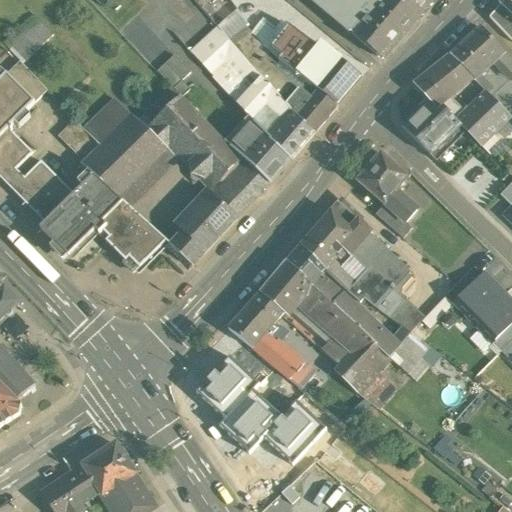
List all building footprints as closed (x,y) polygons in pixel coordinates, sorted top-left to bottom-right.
[(312,0),(380,55),(403,28),(406,31),(419,18),(397,0),(312,0)] [(397,0),(419,18),(433,0),(397,0)] [(511,0),(506,0),(501,6),(511,17),(511,0)] [(511,17),(501,6),(489,18),(511,41),(511,17)] [(41,23),(26,38),(19,30),(4,45),(21,64),(23,65),(54,36),(41,23)] [(308,40),(289,26),(273,48),(284,57),(281,61),(289,68),(308,40)] [(504,54),(480,28),(450,55),(467,72),(484,89),(489,85),(479,75),(496,61),(504,54)] [(228,40),(219,29),(211,36),(236,64),(244,57),(228,40)] [(261,61),(236,33),(228,40),(244,57),(254,68),(261,61)] [(360,78),(323,47),(321,50),(308,40),(289,68),(307,81),(313,86),(337,106),(360,78)] [(511,61),(504,54),(496,61),(511,77),(511,61)] [(286,73),(267,55),(261,61),(254,68),(255,70),(263,79),(271,88),(278,81),(286,73)] [(467,72),(450,55),(414,84),(429,100),(438,111),(444,107),(442,105),(451,97),(456,94),(452,89),(449,86),(454,83),(467,72)] [(191,75),(175,57),(158,73),(173,90),(174,91),(183,83),(191,75)] [(244,57),(236,64),(248,77),(252,73),(255,70),(254,68),(244,57)] [(23,65),(21,64),(8,76),(36,104),(49,92),(23,65)] [(263,79),(255,70),(252,73),(255,76),(254,79),(258,84),(263,79)] [(36,104),(8,76),(0,84),(0,139),(10,130),(36,104)] [(511,77),(490,96),(510,116),(511,117),(511,77)] [(294,95),(278,81),(271,88),(280,98),(281,98),(286,104),(294,95)] [(183,83),(174,91),(181,98),(182,100),(191,92),(183,83)] [(237,84),(229,91),(234,98),(245,89),(237,84)] [(309,90),(303,85),(294,95),(286,104),(292,110),(291,110),(314,133),(333,111),(309,90)] [(337,106),(313,86),(309,90),(333,111),(337,106)] [(280,123),(255,94),(245,89),(234,98),(251,115),(250,116),(269,135),(280,123)] [(173,90),(145,117),(153,125),(181,98),(174,91),(173,90)] [(465,112),(456,120),(461,124),(467,130),(481,145),(510,116),(490,96),(487,92),(465,112)] [(465,112),(451,97),(442,105),(444,107),(456,120),(465,112)] [(181,98),(153,125),(173,146),(210,184),(221,184),(242,161),(224,143),(182,100),(181,98)] [(115,99),(85,129),(103,148),(133,118),(115,99)] [(456,120),(444,107),(438,111),(429,100),(403,128),(431,156),(461,124),(456,120)] [(280,123),(269,135),(292,159),(314,133),(291,110),(280,123)] [(269,135),(250,116),(224,143),(242,161),(249,169),(250,167),(270,185),(292,159),(269,135)] [(87,164),(84,167),(95,176),(119,198),(173,146),(153,125),(147,131),(133,118),(103,148),(87,164)] [(85,129),(75,119),(59,136),(87,164),(103,148),(85,129)] [(461,124),(431,156),(437,162),(467,130),(461,124)] [(10,130),(0,139),(0,172),(16,189),(25,179),(16,171),(33,153),(10,130)] [(408,178),(381,155),(358,182),(383,206),(407,224),(418,212),(395,192),(408,178)] [(221,184),(211,194),(238,220),(270,185),(250,167),(249,169),(242,161),(221,184)] [(25,179),(16,189),(51,224),(43,233),(68,258),(94,232),(106,243),(113,234),(103,225),(124,202),(119,198),(95,176),(76,195),(42,162),(25,179)] [(511,185),(501,197),(511,207),(511,185)] [(238,220),(211,194),(178,229),(189,240),(177,252),(194,267),(238,220)] [(167,242),(124,202),(103,225),(113,234),(106,243),(138,273),(167,242)] [(407,224),(383,206),(376,215),(405,239),(413,230),(407,224)] [(358,221),(347,210),(339,219),(351,229),(358,221)] [(339,219),(331,213),(330,214),(325,214),(320,217),(318,222),(319,227),(302,247),(327,271),(335,262),(345,251),(353,258),(358,251),(372,235),(374,233),(360,220),(358,221),(351,229),(339,219)] [(372,235),(358,251),(373,266),(358,283),(350,293),(349,293),(360,302),(366,296),(377,305),(392,288),(394,289),(396,287),(397,288),(412,272),(372,235)] [(356,306),(322,276),(327,271),(302,247),(287,263),(347,316),(356,306)] [(358,283),(335,262),(327,271),(350,293),(358,283)] [(347,316),(287,263),(261,295),(279,310),(289,298),(336,339),(337,339),(352,321),(347,316)] [(511,324),(511,301),(484,273),(464,293),(463,292),(459,296),(460,297),(451,306),(491,345),(511,325),(511,324)] [(0,298),(0,322),(18,306),(5,293),(0,298)] [(279,310),(261,295),(231,331),(250,345),(255,349),(289,378),(301,363),(271,337),(279,329),(275,325),(284,314),(279,310)] [(407,299),(392,318),(405,328),(412,334),(427,318),(407,299)] [(384,328),(357,305),(356,306),(347,316),(352,321),(373,340),(384,328)] [(373,340),(352,321),(337,339),(336,339),(325,353),(327,355),(335,363),(337,368),(339,370),(336,374),(358,394),(390,359),(372,341),(373,340)] [(511,326),(511,325),(491,345),(500,354),(501,353),(511,341),(511,326)] [(395,338),(384,328),(373,340),(372,341),(390,359),(402,344),(395,338)] [(412,334),(405,328),(395,338),(402,344),(412,334)] [(402,344),(390,359),(409,374),(432,349),(412,334),(402,344)] [(511,341),(501,353),(511,364),(511,363),(511,341)] [(301,363),(289,378),(301,389),(327,355),(325,353),(316,345),(301,363)] [(0,349),(0,385),(17,401),(18,401),(34,387),(5,355),(0,349)] [(228,418),(254,390),(261,381),(229,352),(195,389),(228,418)] [(17,401),(0,385),(0,427),(20,416),(22,407),(18,401),(17,401)] [(262,440),(283,416),(254,390),(228,418),(221,426),(251,452),(262,440)] [(291,466),(326,427),(297,401),(283,416),(262,440),(291,466)] [(116,446),(84,467),(101,495),(100,496),(101,498),(135,475),(116,446)] [(84,467),(41,495),(52,511),(84,511),(86,511),(83,506),(101,495),(84,467)] [(135,475),(101,498),(110,511),(152,511),(156,509),(135,475)] [(300,499),(289,487),(281,494),(293,507),(300,499)]
